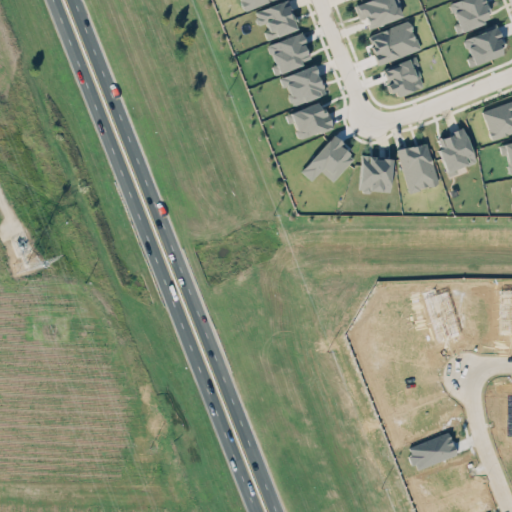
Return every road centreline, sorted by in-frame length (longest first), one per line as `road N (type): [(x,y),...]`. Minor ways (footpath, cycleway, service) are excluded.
road 1 (motorway): [(55,0),(259,511)]
road 2 (motorway): [(279,511),(76,0)]
road 3 (residential): [(317,0),(353,93),(372,118),(401,116),(511,72)]
road 4 (residential): [(509,511),(469,381),(482,367),(511,366)]
